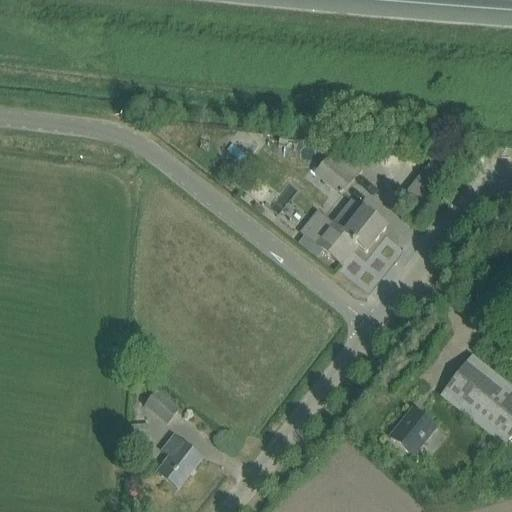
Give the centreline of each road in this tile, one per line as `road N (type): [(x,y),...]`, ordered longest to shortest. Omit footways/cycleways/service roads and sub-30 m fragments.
road 1 (unclassified): [(0,119),(135,141),(371,325)]
road 2 (unclassified): [(224,511),(371,325)]
road 3 (unclassified): [(371,325),(486,180),(511,180)]
